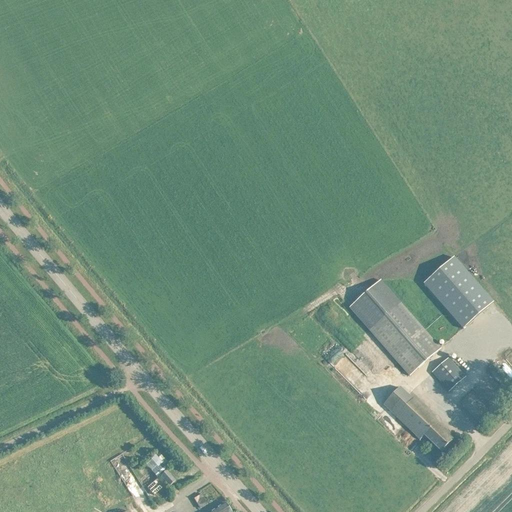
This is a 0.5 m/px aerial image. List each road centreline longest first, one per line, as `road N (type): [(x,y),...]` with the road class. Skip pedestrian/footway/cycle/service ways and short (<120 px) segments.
road 1 (tertiary): [(142,376),(0,209)]
road 2 (tertiary): [(259,511),(142,376)]
road 3 (unclassified): [(0,449),(142,376)]
road 4 (unclassified): [(422,511),(511,422)]
